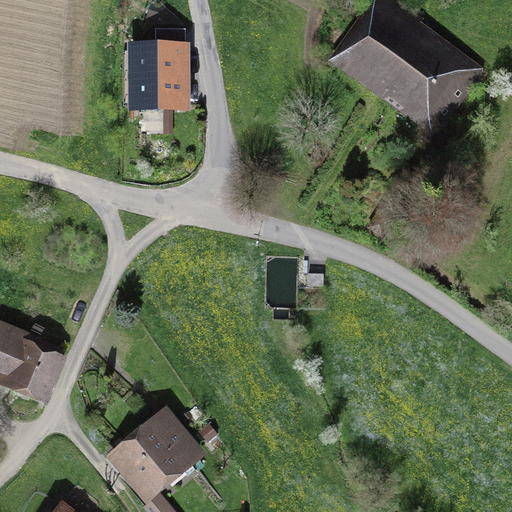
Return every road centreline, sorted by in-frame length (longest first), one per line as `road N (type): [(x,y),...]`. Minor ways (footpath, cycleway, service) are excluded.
road 1 (unclassified): [(210,214),(348,255),(426,294),(511,353)]
road 2 (unclassified): [(210,214),(219,97),(199,0)]
road 3 (track): [(56,406),(135,511)]
